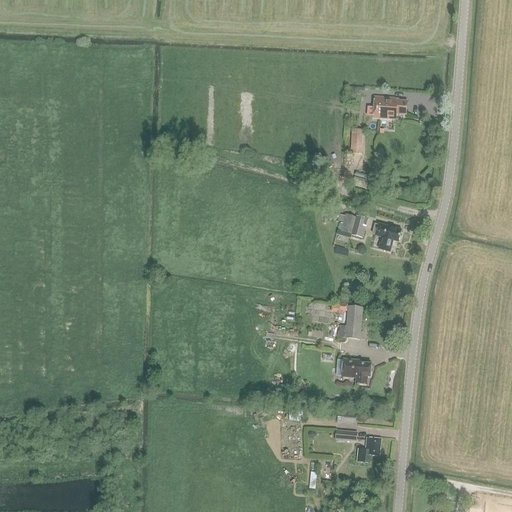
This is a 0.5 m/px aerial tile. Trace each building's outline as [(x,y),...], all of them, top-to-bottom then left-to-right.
[(395,121),(396,116),(396,114),(405,115),(406,102),(395,101),(395,100),(374,98),(372,119),(395,121)] [(361,155),(362,130),(351,130),(350,154),(361,155)] [(351,235),(356,217),(345,215),(341,232),(351,235)] [(356,217),(351,235),(351,236),(362,239),(367,219),(356,217)] [(401,231),(378,224),(375,237),(381,238),(378,249),(390,252),(393,241),(398,243),(401,231)] [(314,302),(312,321),(332,323),(333,303),(314,302)] [(347,312),(347,305),(337,304),(336,315),(341,315),(342,312),(347,312)] [(346,327),(345,339),(360,340),(363,308),(348,307),(346,327)] [(345,339),(346,327),(340,327),(339,332),(338,332),(337,338),(345,339)] [(343,360),(341,378),(356,379),(355,385),(366,386),(367,378),(370,378),(370,374),(372,373),(372,370),(371,369),(371,365),(361,364),(361,362),(343,360)] [(292,420),(304,419),(304,409),(292,410),(292,420)] [(338,412),(337,423),(355,424),(356,414),(338,412)] [(356,443),(357,433),(336,431),(335,441),(356,443)] [(367,439),(366,450),(358,450),(357,463),(370,464),(371,456),(379,457),(381,440),(367,439)]
